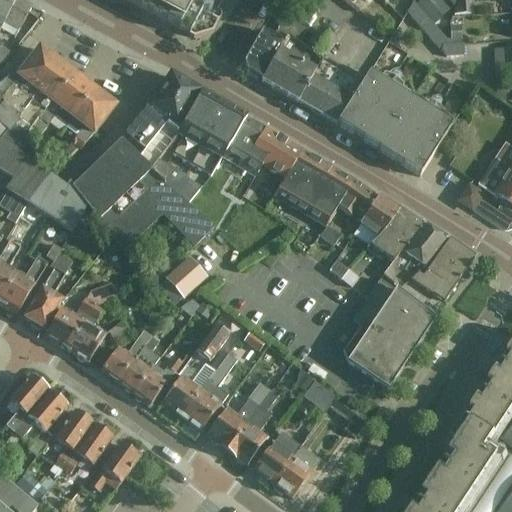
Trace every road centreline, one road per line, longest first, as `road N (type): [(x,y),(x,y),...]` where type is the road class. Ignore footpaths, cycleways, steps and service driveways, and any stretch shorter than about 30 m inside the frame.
road 1 (residential): [(511,264),(207,80)]
road 2 (residential): [(28,349),(210,472)]
road 3 (tertiary): [(474,341),(430,391),(354,511)]
road 4 (tertiary): [(383,511),(450,401),(474,341)]
road 5 (residential): [(207,80),(65,0)]
